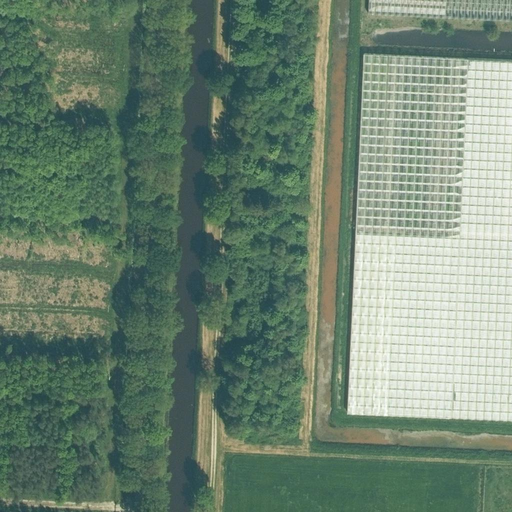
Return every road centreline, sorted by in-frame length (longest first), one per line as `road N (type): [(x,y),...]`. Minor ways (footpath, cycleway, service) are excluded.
road 1 (track): [(210,511),(236,0)]
road 2 (unclassified): [(137,511),(162,0)]
road 3 (track): [(137,509),(0,502)]
